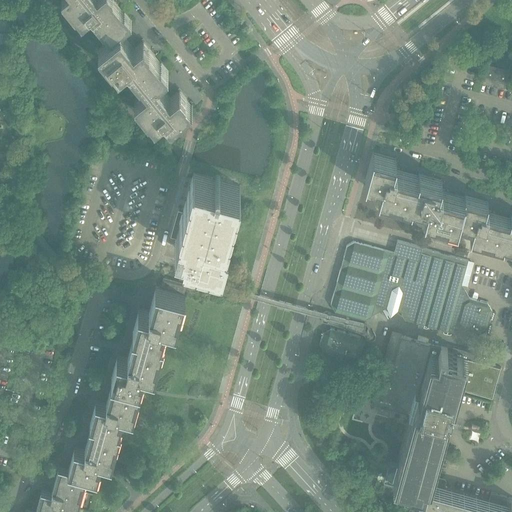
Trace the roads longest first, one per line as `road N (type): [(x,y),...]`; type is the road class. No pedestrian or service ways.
road 1 (residential): [(175,180),(146,269),(102,276),(67,398),(30,474),(1,511)]
road 2 (secondary): [(318,103),(224,432)]
road 3 (residential): [(305,297),(345,222),(511,272)]
road 4 (secondary): [(305,297),(358,112)]
road 5 (secondary): [(263,442),(305,297)]
